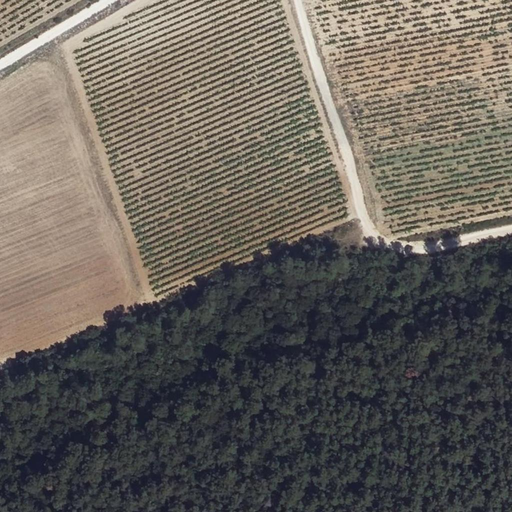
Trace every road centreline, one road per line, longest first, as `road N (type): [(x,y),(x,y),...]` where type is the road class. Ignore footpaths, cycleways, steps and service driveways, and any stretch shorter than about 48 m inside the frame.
road 1 (track): [(303,0),(357,172),(361,238),(405,252),(511,232)]
road 2 (track): [(0,71),(118,0)]
